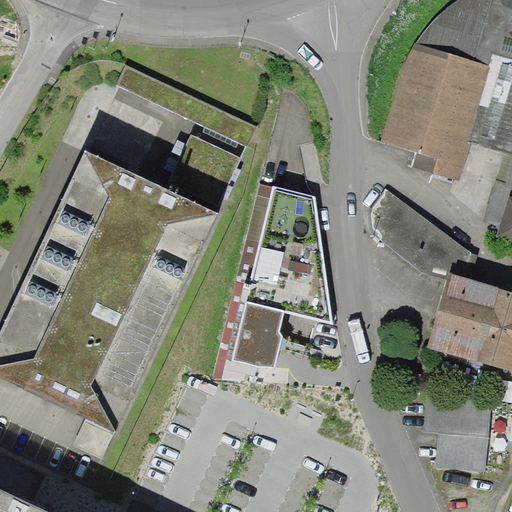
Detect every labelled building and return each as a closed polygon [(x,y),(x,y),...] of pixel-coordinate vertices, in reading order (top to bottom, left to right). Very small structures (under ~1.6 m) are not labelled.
[(511,0),(462,0),(430,29),(413,50),(490,70),(471,143),(505,155),(496,191),(511,195),(511,0)] [(413,50),(407,48),(382,144),(419,154),(415,169),(461,181),(471,143),(490,70),(413,50)] [(118,84),(250,147),(258,126),(127,63),(118,84)] [(171,182),(218,203),(241,155),(192,134),(171,182)] [(0,335),(0,373),(117,429),(222,211),(87,149),(0,335)] [(511,196),(499,239),(511,243),(511,196)] [(511,296),(455,281),(436,354),(511,373),(511,296)] [(282,295),(245,287),(228,362),(266,370),(282,295)] [(0,511),(49,511),(0,490),(0,511)]
